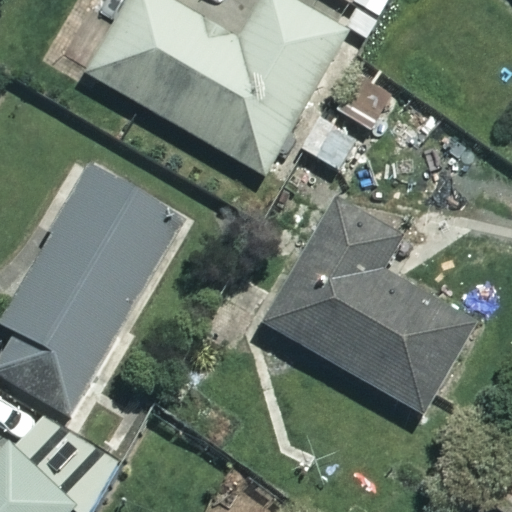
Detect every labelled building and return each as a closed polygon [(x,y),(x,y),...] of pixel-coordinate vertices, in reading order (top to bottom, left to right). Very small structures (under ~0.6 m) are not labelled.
[(247,50),(158,0),(143,0),(118,44),(92,29),(68,72),(272,188),(352,47),(273,3),(247,50)] [(348,186),(379,130),(337,107),(305,163),(348,186)] [(184,229),(93,179),(0,350),(0,383),(77,425),(184,229)] [(407,253),(341,216),(272,342),(435,431),(490,329),(394,277),(407,253)] [(0,471),(0,511),(81,511),(17,453),(0,471)]
